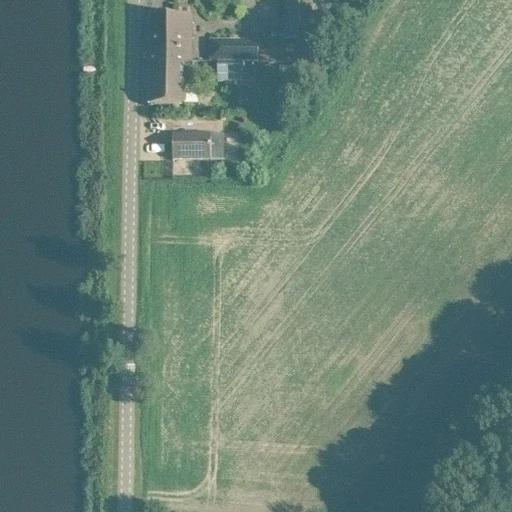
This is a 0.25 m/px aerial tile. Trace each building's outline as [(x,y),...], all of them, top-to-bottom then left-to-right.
[(285,4),(285,17),(311,17),(311,29),(291,28),(291,41),(311,41),(311,4),(285,4)] [(149,17),(149,69),(166,69),(166,63),(185,63),(185,52),(191,52),(191,17),(170,18),(149,17)] [(257,42),(210,43),(210,63),(218,63),(243,62),(251,62),(257,62),(257,42)] [(243,82),(243,62),(218,63),(217,63),(218,82),(243,82)] [(185,106),(185,63),(166,63),(166,69),(149,69),(149,106),(185,106)] [(173,136),(172,161),(223,161),(224,136),(173,136)]
